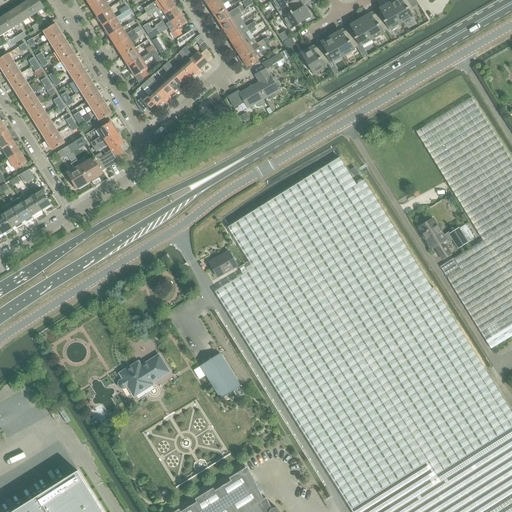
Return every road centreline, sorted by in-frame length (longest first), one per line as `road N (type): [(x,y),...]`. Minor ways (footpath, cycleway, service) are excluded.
road 1 (unclassified): [(511,26),(218,196),(176,229)]
road 2 (primary): [(220,171),(511,2)]
road 3 (primary): [(0,318),(220,171)]
road 4 (primary): [(220,171),(98,227),(0,289)]
road 5 (unclassified): [(0,338),(176,229)]
road 6 (residential): [(143,134),(228,67),(186,0)]
road 7 (residential): [(143,134),(58,0)]
road 8 (residential): [(73,213),(0,93)]
